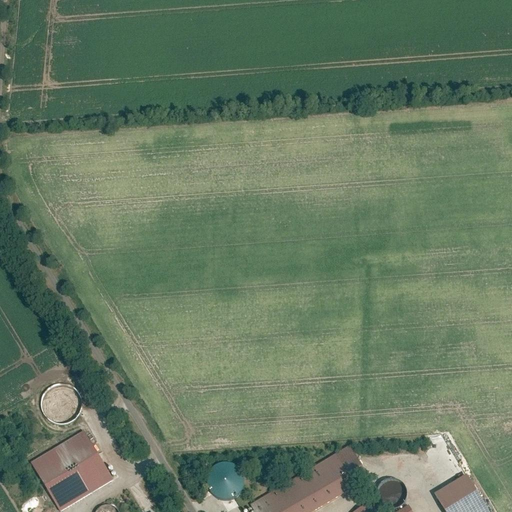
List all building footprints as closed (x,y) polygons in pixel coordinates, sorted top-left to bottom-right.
[(82,415),(83,409),(83,403),(80,397),(76,392),(70,388),(63,387),(56,388),(50,392),(46,397),(43,404),(43,411),(46,417),(50,422),(55,426),(61,427),(68,427),(74,424),(78,420),(82,415)] [(84,434),(31,465),(58,511),(61,511),(113,482),(84,434)] [(350,448),(251,507),(254,511),(320,511),(370,482),(350,448)] [(241,498),(239,465),(211,467),(212,475),(217,474),(218,486),(211,487),(212,499),(241,498)] [(487,511),(468,479),(435,499),(443,511),(487,511)] [(407,504),(408,498),(408,493),(405,489),(402,485),(397,483),(392,482),(387,484),(382,487),(379,491),(378,495),(378,500),(379,505),(382,509),(386,511),(387,511),(398,511),(401,511),(405,508),(407,504)] [(378,511),(372,501),(353,511),(378,511)]
